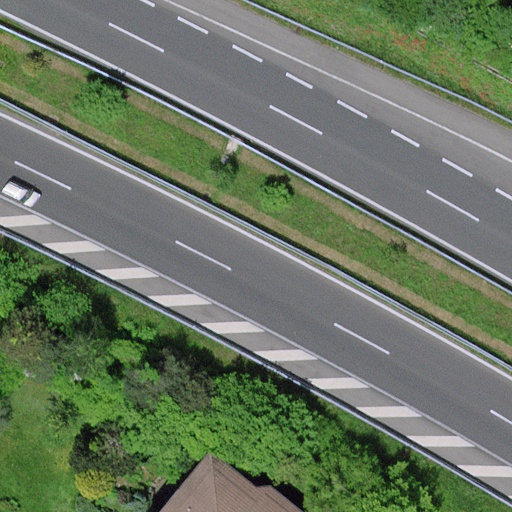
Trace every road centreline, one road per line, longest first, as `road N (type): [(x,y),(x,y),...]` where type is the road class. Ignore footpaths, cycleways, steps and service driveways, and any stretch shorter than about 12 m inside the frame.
road 1 (motorway): [(0,155),(310,310),(511,423)]
road 2 (motorway): [(511,236),(65,0)]
